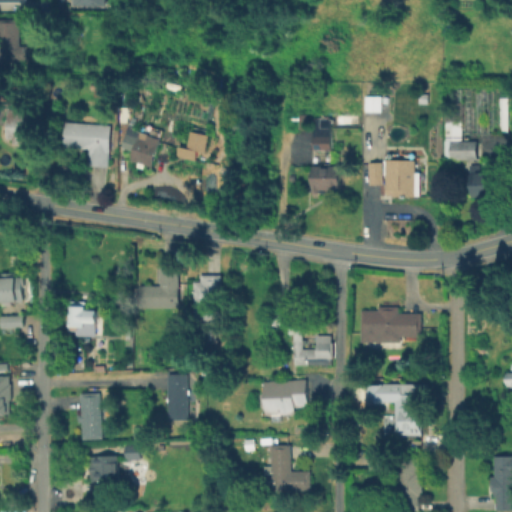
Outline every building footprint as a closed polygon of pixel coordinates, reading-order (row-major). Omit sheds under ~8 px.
[(29,46),(29,54),(21,54),(21,64),(0,63),(0,18),(20,19),(20,45),(29,46)] [(508,97),(508,132),(462,132),(462,140),(477,140),(477,158),(458,158),(458,163),(445,163),(445,139),(446,139),(445,88),(500,87),(500,97),(508,97)] [(380,111),(380,96),(364,96),(364,111),(380,111)] [(30,110),(30,139),(25,139),(25,143),(13,142),(13,138),(7,138),(8,109),(30,110)] [(312,193),(312,183),(311,183),(311,175),(313,175),(313,116),(329,116),(329,163),(340,163),(340,189),(338,192),(328,192),(328,193),(312,193)] [(87,160),(88,142),(66,140),(67,122),(117,127),(113,168),(86,166),(87,160)] [(127,123),(133,125),(132,129),(139,131),(141,123),(161,129),(150,166),(142,164),(141,168),(134,165),(135,161),(129,160),(132,150),(120,146),(127,123)] [(204,152),(206,134),(188,131),(185,147),(177,145),(175,156),(194,159),(195,150),(204,152)] [(383,183),(370,183),(370,161),(383,161),(383,183)] [(470,162),(481,161),(481,167),(486,166),(486,168),(494,167),(495,180),(492,180),(493,193),(472,194),(470,162)] [(423,183),(423,195),(415,195),(415,196),(394,195),(394,194),(387,194),(387,184),(394,184),(395,166),(416,166),(416,183),(423,183)] [(179,268),(180,306),(141,307),(141,285),(161,284),(160,268),(179,268)] [(12,272),(13,277),(24,276),(25,285),(23,285),(24,300),(3,301),(3,300),(0,300),(0,278),(2,278),(2,273),(12,272)] [(223,274),(223,302),(222,302),(222,313),(215,313),(215,318),(195,318),(195,280),(202,280),(202,274),(223,274)] [(97,309),(96,322),(85,322),(85,326),(69,325),(71,299),(86,300),(86,308),(97,309)] [(300,305),(301,309),(309,309),(309,332),(304,333),(304,339),(314,338),(314,344),(305,344),(304,347),(318,347),(318,334),(332,334),(332,363),(296,364),(295,333),(290,333),(289,324),(276,324),(276,309),(289,309),(288,305),(300,305)] [(398,305),(398,312),(421,312),(421,335),(362,334),(363,309),(379,309),(379,305),(398,305)] [(13,326),(13,330),(5,330),(5,327),(2,327),(1,315),(24,314),(24,326),(13,326)] [(0,369),(0,361),(8,361),(8,369),(0,369)] [(227,376),(209,377),(208,366),(226,365),(227,376)] [(0,372),(9,373),(9,382),(11,382),(11,397),(9,397),(9,409),(0,409),(0,372)] [(189,373),(189,419),(170,419),(170,401),(166,400),(166,387),(170,388),(169,373),(189,373)] [(296,406),(297,412),(267,414),(267,406),(262,407),(262,393),(267,392),(266,380),(309,378),(310,405),(296,406)] [(104,437),(84,438),(82,393),(101,392),(104,437)] [(422,393),(422,409),(425,409),(424,420),(422,420),(422,428),(422,434),(398,434),(398,408),(401,408),(401,393),(422,393)] [(255,438),(256,448),(247,449),(247,447),(243,447),(242,441),(247,441),(246,439),(255,438)] [(125,456),(125,441),(141,441),(141,456),(125,456)] [(311,470),(311,490),(273,490),(273,444),(293,443),(293,470),(311,470)] [(120,453),(121,460),(123,460),(123,466),(120,466),(121,480),(98,481),(97,472),(95,472),(94,464),(97,464),(96,454),(120,453)] [(511,508),(484,508),(484,494),(493,494),(494,476),(496,476),(496,455),(511,455),(511,508)] [(390,458),(390,470),(371,470),(371,457),(390,458)] [(421,468),(420,469),(422,469),(422,483),(423,485),(423,490),(422,491),(422,496),(419,496),(419,509),(402,509),(402,458),(419,458),(419,460),(421,461),(421,468)]
